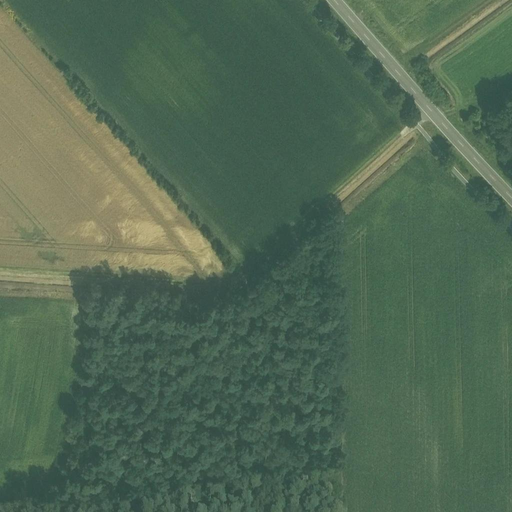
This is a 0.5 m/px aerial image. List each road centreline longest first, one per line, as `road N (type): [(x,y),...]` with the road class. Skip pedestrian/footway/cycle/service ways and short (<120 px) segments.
road 1 (track): [(432,111),(259,283),(0,267)]
road 2 (secondary): [(335,0),(511,197)]
